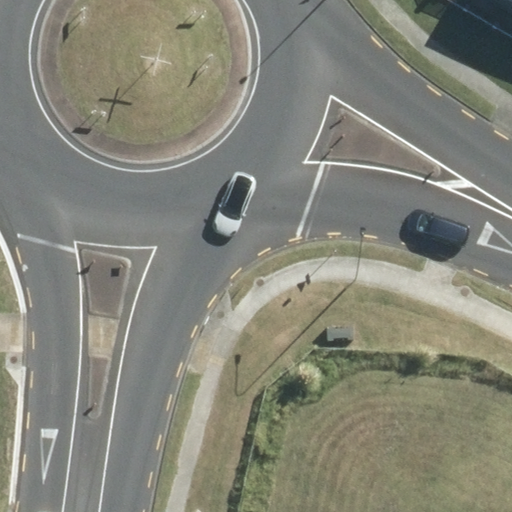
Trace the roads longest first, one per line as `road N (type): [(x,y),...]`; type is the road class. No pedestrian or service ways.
road 1 (secondary): [(213,195),(121,405),(94,511)]
road 2 (secondary): [(74,511),(56,185)]
road 3 (tertiary): [(511,231),(397,200),(213,195)]
road 4 (tertiary): [(293,15),(511,179)]
road 5 (secondary): [(293,15),(299,65),(288,113),(258,161),(213,195)]
road 6 (secondary): [(213,195),(158,210),(102,206),(56,185)]
